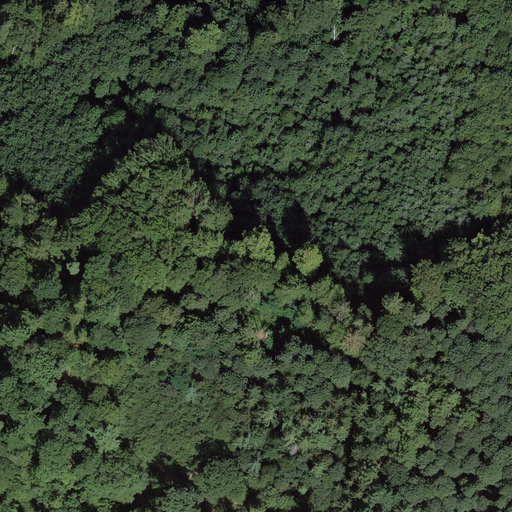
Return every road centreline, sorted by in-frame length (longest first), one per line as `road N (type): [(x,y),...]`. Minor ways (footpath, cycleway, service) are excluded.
road 1 (track): [(511,71),(465,36),(437,36),(365,130),(320,166),(250,188),(168,185),(139,193),(62,247),(0,335)]
road 2 (track): [(511,442),(274,327),(178,300)]
road 3 (track): [(0,412),(38,461),(97,511)]
